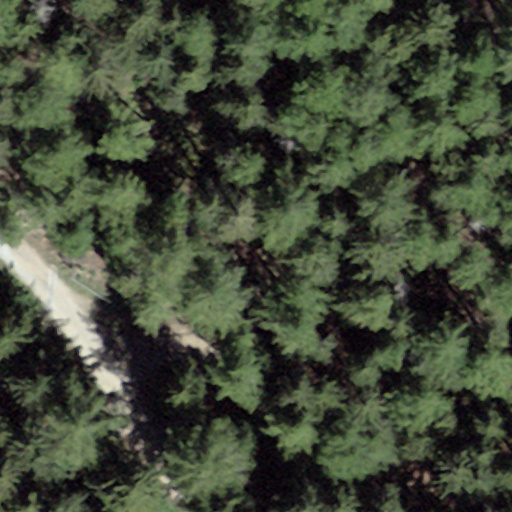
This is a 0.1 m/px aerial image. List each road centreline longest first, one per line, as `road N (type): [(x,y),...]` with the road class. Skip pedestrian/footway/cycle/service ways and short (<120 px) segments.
road 1 (track): [(91,349),(149,339),(175,349),(282,422),(485,511)]
road 2 (unclassified): [(202,511),(76,326),(0,237)]
